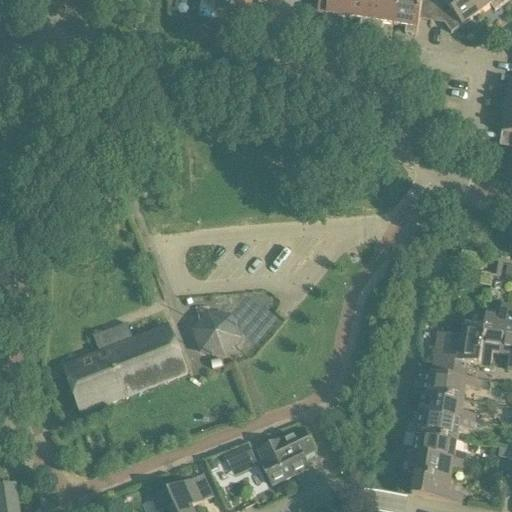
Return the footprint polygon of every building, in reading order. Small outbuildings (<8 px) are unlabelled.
[(267,0),(218,0),(216,12),(231,14),(229,22),(245,25),(247,17),(250,17),(253,1),(257,2),(260,6),(266,7),(267,0)] [(320,0),(318,14),(326,15),(325,23),(337,24),(338,17),(350,19),(352,0),(320,0)] [(352,0),(350,19),(361,21),(360,28),(371,30),(375,0),(352,0)] [(375,0),(371,30),(382,32),(384,25),(395,26),(399,0),(375,0)] [(435,0),(399,0),(395,26),(407,28),(405,35),(417,37),(420,22),(432,24),(435,0)] [(435,0),(432,24),(445,26),(452,35),(481,14),(471,0),(435,0)] [(504,6),(499,0),(471,0),(481,14),(491,7),(495,13),(504,6)] [(500,147),(500,148),(511,149),(511,112),(506,112),(502,136),(500,147)] [(483,265),(485,256),(468,253),(468,252),(466,252),(465,262),(483,265)] [(500,278),(502,268),(494,266),(492,276),(500,278)] [(480,273),(478,285),(488,286),(490,275),(480,273)] [(485,326),(478,368),(491,370),(491,366),(493,356),(501,357),(509,307),(502,306),(500,314),(487,312),(484,326),(485,326)] [(511,307),(509,307),(501,357),(510,358),(508,369),(507,372),(511,373),(511,307)] [(204,361),(245,346),(231,310),(190,325),(204,361)] [(431,375),(431,377),(465,382),(465,381),(467,366),(478,368),(485,326),(484,326),(464,322),(462,339),(438,335),(437,342),(436,348),(431,375)] [(82,416),(188,375),(169,328),(133,342),(127,325),(93,339),(99,355),(64,369),(82,416)] [(426,374),(422,396),(464,403),(466,390),(480,392),(481,383),(465,381),(465,382),(431,377),(431,375),(426,374)] [(422,396),(419,416),(475,425),(476,417),(462,415),(464,403),(422,396)] [(419,416),(416,436),(457,443),(459,430),(473,432),(475,425),(419,416)] [(304,432),(292,437),(259,453),(264,464),(262,465),(273,488),(309,471),(303,459),(314,454),(304,432)] [(416,436),(413,457),(468,465),(469,457),(455,455),(457,443),(416,436)] [(248,447),(225,458),(229,468),(252,457),(248,447)] [(413,457),(409,476),(451,483),(453,470),(467,472),(468,465),(413,457)] [(214,461),(207,464),(211,473),(218,469),(214,461)] [(409,476),(406,497),(408,498),(462,506),(463,498),(449,495),(451,483),(409,476)] [(153,501),(157,511),(193,511),(192,509),(214,499),(204,477),(153,501)] [(0,511),(19,511),(16,489),(0,490),(0,511)]
